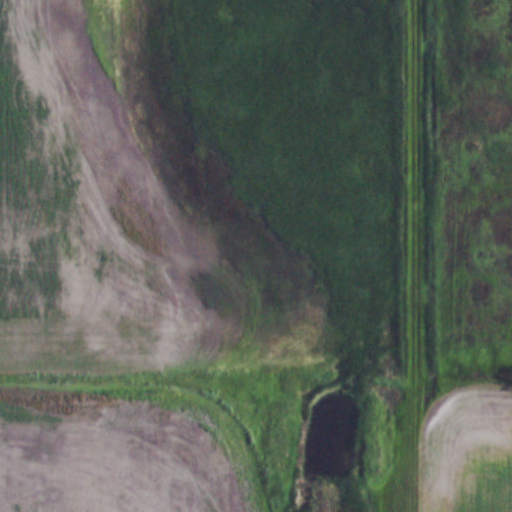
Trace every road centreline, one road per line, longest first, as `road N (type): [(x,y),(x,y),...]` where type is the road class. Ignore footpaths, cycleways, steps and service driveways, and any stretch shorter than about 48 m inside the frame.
road 1 (track): [(407,0),(410,511)]
road 2 (track): [(0,392),(409,386)]
